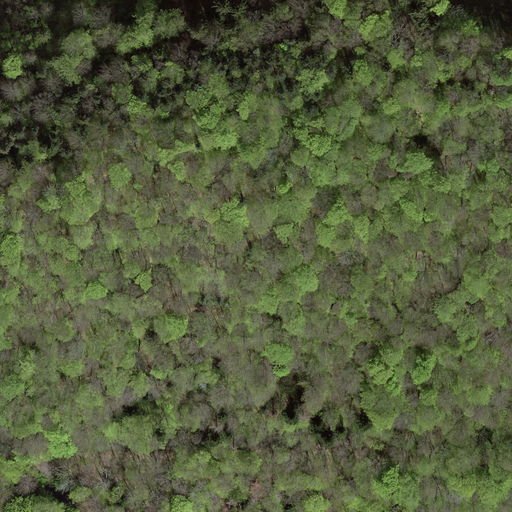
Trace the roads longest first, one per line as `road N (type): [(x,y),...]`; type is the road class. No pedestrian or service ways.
road 1 (unclassified): [(74,511),(50,486),(48,462),(69,445),(365,432),(511,406)]
road 2 (track): [(0,166),(267,74)]
